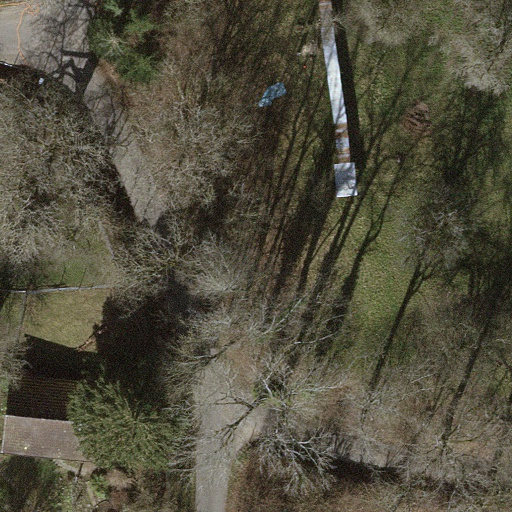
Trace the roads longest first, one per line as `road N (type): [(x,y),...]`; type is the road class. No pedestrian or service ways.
road 1 (residential): [(86,8),(188,189),(209,344),(198,511)]
road 2 (track): [(511,495),(202,457)]
